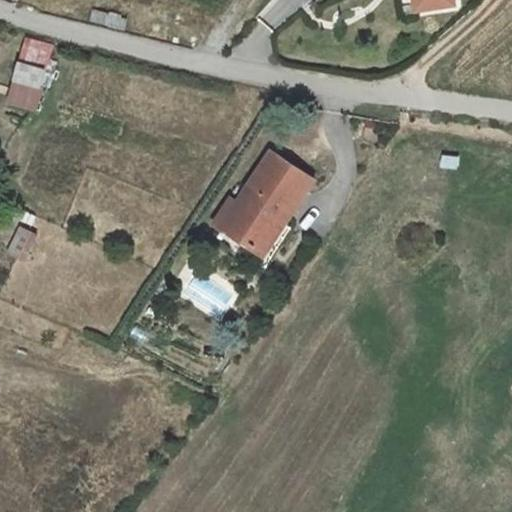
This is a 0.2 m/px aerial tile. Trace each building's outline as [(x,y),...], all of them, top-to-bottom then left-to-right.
[(44,88),(51,42),(21,40),(10,80),(44,88)] [(44,88),(13,81),(6,104),(36,112),(44,88)] [(248,247),(271,217),(284,226),(313,184),(269,159),(219,228),(248,247)] [(261,257),(284,226),(271,217),(248,247),(261,257)] [(6,254),(25,262),(38,233),(19,225),(6,254)]
